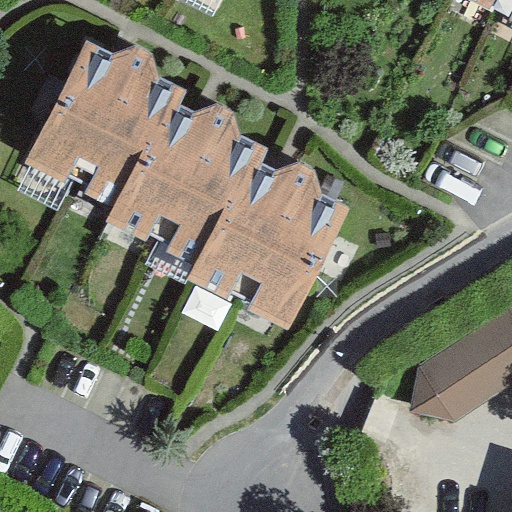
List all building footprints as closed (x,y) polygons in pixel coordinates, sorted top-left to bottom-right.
[(511,0),(490,0),(499,4),(511,10),(511,0)] [(20,153),(115,200),(165,107),(173,91),(148,80),(143,57),(127,49),(122,50),(103,56),(76,45),(20,153)] [(183,115),(165,107),(115,200),(107,215),(203,261),(251,167),(257,151),(231,139),(225,117),(208,108),(202,110),(183,115)] [(267,174),(251,167),(203,261),(196,277),(240,299),(281,319),(336,209),(313,197),(307,175),(289,166),(281,169),(267,174)] [(511,309),(421,369),(410,415),(456,423),(511,386),(511,309)]
